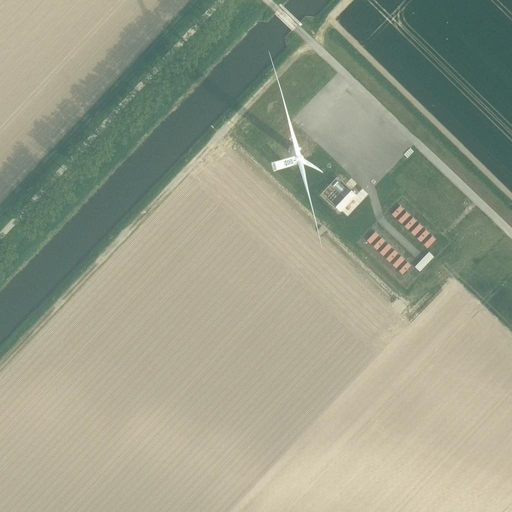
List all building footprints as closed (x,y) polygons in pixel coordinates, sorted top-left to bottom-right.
[(290,147),(289,150),(289,153),(292,155),(295,155),(298,153),(298,150),(297,147),(293,146),(290,147)] [(351,191),(335,207),(340,211),(355,195),(351,191)] [(403,210),(400,206),(391,215),(395,218),(403,210)] [(410,216),(406,212),(398,221),(402,224),(410,216)] [(416,222),(413,218),(404,227),(408,231),(416,222)] [(423,228),(419,224),(411,233),(415,237),(423,228)] [(429,234),(426,230),(417,239),(421,243),(429,234)] [(379,236),(375,232),(367,241),(370,245),(379,236)] [(436,240),(432,237),(424,246),(428,249),(436,240)] [(385,242),(381,238),(373,247),(377,251),(385,242)] [(392,248),(388,244),(380,253),(383,257),(392,248)] [(398,254),(394,250),(386,259),(390,263),(398,254)] [(429,253),(415,267),(420,272),(434,257),(429,253)] [(405,260),(401,257),(393,265),(396,269),(405,260)] [(411,267),(407,263),(399,272),(403,275),(411,267)]
